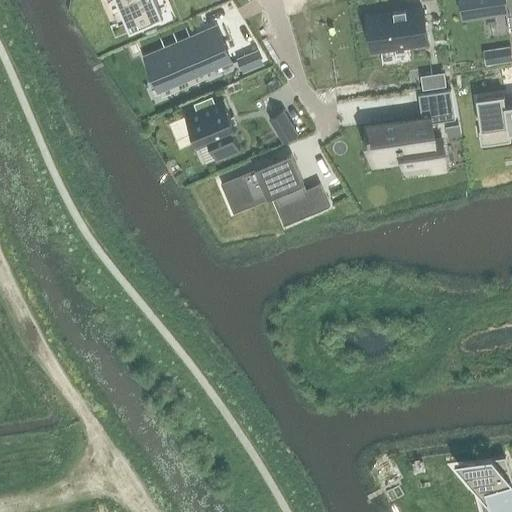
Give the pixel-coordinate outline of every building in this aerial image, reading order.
[(157,0),(117,0),(131,31),(164,17),(157,0)] [(511,0),(461,0),(464,18),(506,12),(509,32),(511,31),(511,0)] [(406,9),(393,11),(393,13),(367,17),(372,51),(427,42),(422,9),(406,11),(406,9)] [(218,28),(157,54),(169,83),(230,58),(218,28)] [(511,59),(510,47),(497,49),(499,64),(511,62),(511,59)] [(257,52),(240,60),(244,71),(262,63),(257,52)] [(444,73),(432,75),(434,88),(446,86),(444,73)] [(422,118),(367,126),(373,163),(404,158),(405,164),(445,158),(442,138),(434,139),(431,123),(456,119),(451,90),(419,95),(419,96),(425,95),(428,116),(422,117),(422,118)] [(504,96),(478,100),(485,141),(511,136),(511,109),(506,110),(504,96)] [(198,112),(185,117),(200,151),(211,146),(217,160),(241,150),(235,136),(238,135),(224,101),(215,104),(212,97),(195,104),(198,112)] [(283,111),(269,119),(284,143),(297,135),(283,111)] [(278,212),(280,218),(284,226),(330,206),(320,184),(306,190),(291,154),(221,184),(234,214),(272,198),(278,195),(283,209),(278,212)] [(455,464),(478,491),(479,493),(486,491),(491,511),(508,511),(511,511),(511,478),(506,457),(462,463),(455,464)]
